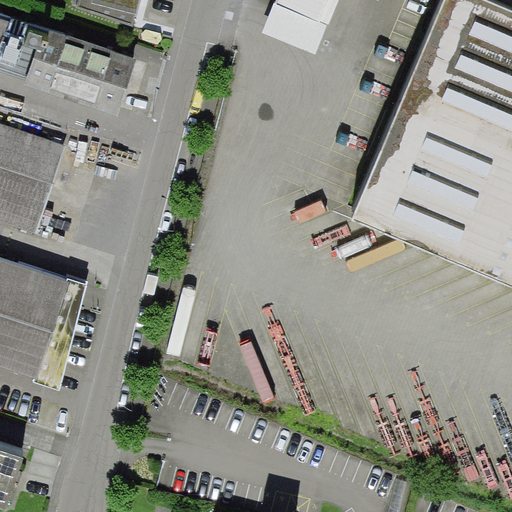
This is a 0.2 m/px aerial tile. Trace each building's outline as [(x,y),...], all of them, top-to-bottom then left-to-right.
[(135,0),(77,0),(77,2),(129,19),(135,0)] [(511,276),(511,0),(437,0),(349,208),(511,276)] [(0,61),(119,101),(134,58),(0,13),(0,61)] [(0,121),(0,216),(35,229),(65,144),(0,121)] [(0,253),(0,359),(46,375),(79,280),(0,253)] [(22,448),(0,439),(0,494),(5,496),(22,448)]
